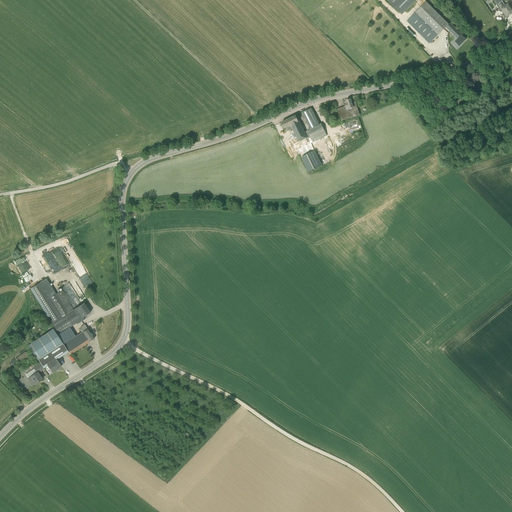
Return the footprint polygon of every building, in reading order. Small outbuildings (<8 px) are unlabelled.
[(387,0),(402,15),(416,0),(387,0)] [(449,24),(426,2),(407,20),(430,43),(446,27),(449,24)] [(507,17),(511,13),(511,9),(508,4),(501,9),(507,17)] [(446,27),(454,36),(459,31),(450,23),(449,24),(446,27)] [(456,42),(460,47),(467,40),(459,31),(454,36),(458,39),(456,42)] [(352,103),(350,99),(346,100),(347,102),(344,102),(345,106),(337,109),(341,121),(360,115),(355,102),(352,103)] [(319,125),(311,108),(302,112),(310,129),(319,125)] [(293,130),(298,128),(301,126),(296,116),(281,123),(284,128),(291,125),(293,130)] [(311,143),(327,135),(321,124),(319,125),(310,129),(304,133),(297,136),(299,141),(302,148),(311,143)] [(298,128),(293,130),(297,136),(304,133),(301,126),(298,128)] [(322,166),(311,143),(302,148),(298,150),(309,172),(322,166)] [(43,255),(46,259),(53,255),(50,251),(43,255)] [(46,279),(40,283),(50,298),(56,294),(46,279)] [(29,289),(51,325),(62,318),(50,298),(40,283),(29,289)] [(62,318),(66,316),(66,315),(74,310),(61,291),(56,294),(50,298),(62,318)] [(83,303),(76,308),(83,317),(89,313),(83,303)] [(51,325),(58,335),(69,328),(75,323),(76,325),(84,320),(83,317),(76,308),(74,310),(66,315),(66,316),(62,318),(51,325)] [(82,332),(78,335),(85,345),(94,339),(90,334),(92,333),(90,330),(89,331),(87,329),(84,324),(80,327),(81,328),(79,329),(82,332)] [(63,344),(71,338),(71,339),(75,337),(69,328),(58,335),(57,336),(63,344)] [(53,329),(28,345),(27,346),(32,352),(39,362),(40,363),(44,369),(44,368),(47,366),(56,360),(68,352),(69,352),(63,344),(57,336),(53,329)] [(63,344),(69,352),(70,354),(85,345),(78,335),(75,337),(71,339),(71,338),(63,344)] [(15,359),(19,365),(29,358),(25,352),(15,359)] [(52,373),(61,367),(56,360),(47,366),(52,373)] [(44,369),(40,363),(33,368),(34,369),(29,373),(31,376),(27,379),(32,386),(42,380),(38,373),(44,369)]
